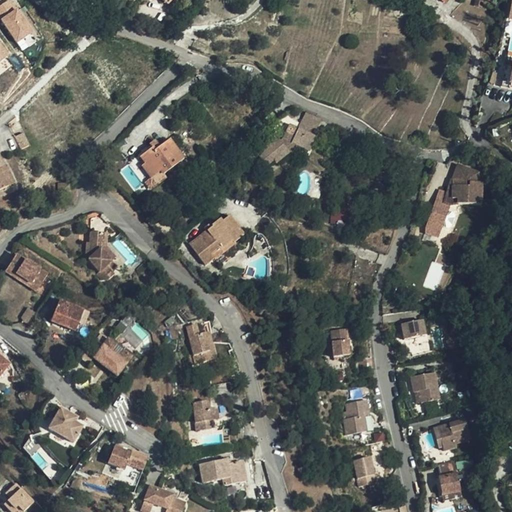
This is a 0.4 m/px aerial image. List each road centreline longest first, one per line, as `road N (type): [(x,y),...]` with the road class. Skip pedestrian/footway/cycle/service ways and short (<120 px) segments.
road 1 (residential): [(423,157),(190,55),(83,167),(89,205)]
road 2 (residential): [(285,511),(259,444),(252,377),(227,321),(115,213),(89,205)]
road 3 (residential): [(419,511),(376,311),(409,228),(423,157)]
road 4 (residential): [(0,329),(113,431),(160,461)]
road 5 (residential): [(511,424),(495,365),(492,308),(511,250)]
